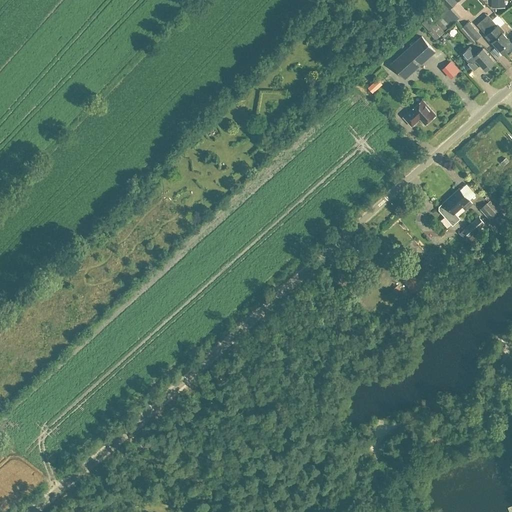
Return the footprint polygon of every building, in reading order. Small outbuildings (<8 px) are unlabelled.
[(505,8),(504,0),(491,0),(492,8),(505,8)] [(450,24),(433,6),(427,12),(444,30),(450,24)] [(501,26),(506,22),(500,14),(495,18),(501,26)] [(429,16),(422,22),(430,30),(437,25),(429,16)] [(498,26),(497,26),(491,19),(483,26),(490,33),(486,36),(492,43),(493,42),(504,54),(507,51),(509,51),(511,49),(511,44),(502,33),(504,32),(498,26)] [(470,22),(463,27),(476,41),(482,35),(470,22)] [(438,24),(429,32),(436,39),(444,31),(438,24)] [(460,34),(456,37),(461,44),(465,40),(460,34)] [(405,78),(435,52),(421,37),(392,64),(405,78)] [(486,70),(495,62),(483,49),(476,54),(469,47),(462,53),(471,64),(476,59),(486,70)] [(436,115),(422,100),(403,117),(412,126),(420,119),(425,125),(436,115)] [(473,204),(473,203),(459,188),(444,202),(443,202),(439,206),(439,210),(453,226),(460,219),(455,213),(462,206),(466,210),(473,204)] [(490,219),(497,213),(487,202),(480,208),(490,219)] [(469,238),(485,224),(478,217),(462,230),(469,238)] [(403,275),(411,287),(420,282),(412,269),(403,275)]
